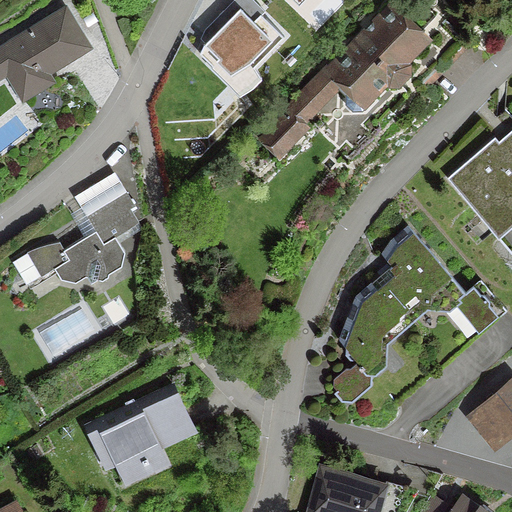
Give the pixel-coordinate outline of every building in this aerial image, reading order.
[(405,74),(405,67),(389,52),(395,47),(405,46),(419,32),(391,5),(372,24),(370,22),(364,29),(366,31),(326,72),(361,105),(385,80),(389,84),(395,84),(405,74)] [(50,81),(45,73),(87,47),(64,9),(0,48),(0,75),(5,72),(21,99),(50,81)] [(272,44),(241,14),(208,49),(218,59),(214,63),(235,82),(272,44)] [(283,112),(290,119),(311,98),(303,91),(283,112)] [(260,140),(276,156),(285,147),(269,130),(260,140)] [(511,143),(505,135),(497,142),(493,138),(445,178),(511,256),(511,143)] [(136,222),(120,195),(84,216),(93,231),(62,250),(57,242),(25,253),(11,261),(25,285),(53,268),(59,279),(73,282),(83,276),(85,276),(89,283),(95,279),(100,280),(106,276),(107,273),(119,266),(123,252),(113,236),(136,222)] [(477,327),(494,312),(487,304),(488,301),(483,295),(479,294),(471,286),(463,293),(406,226),(389,241),(380,254),(391,266),(372,281),(354,297),(346,318),(338,339),(345,347),(344,354),(348,359),(356,360),(357,362),(354,364),(359,370),(362,367),(366,371),(372,372),(381,365),(382,343),(424,307),(447,308),(455,301),(477,327)] [(511,427),(511,380),(468,418),(492,445),(511,427)] [(191,430),(171,386),(85,426),(97,450),(107,445),(124,481),(150,469),(142,453),(191,430)] [(382,485),(363,480),(320,468),(308,511),(401,511),(411,493),(382,485)] [(483,511),(478,507),(475,511),(461,500),(451,511),(449,511),(427,499),(419,511),(483,511)]
